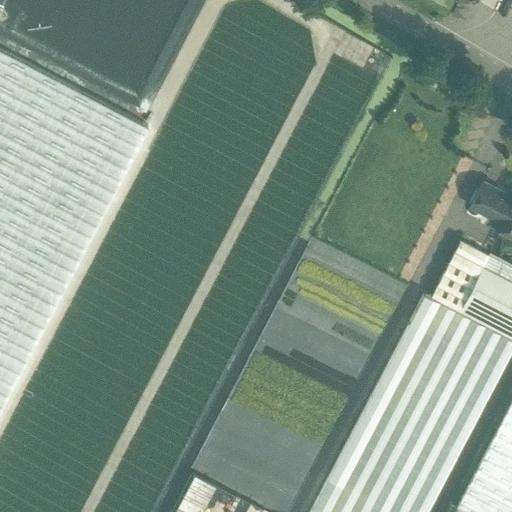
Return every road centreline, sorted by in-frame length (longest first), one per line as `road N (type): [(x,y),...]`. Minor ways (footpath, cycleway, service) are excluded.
road 1 (track): [(269,0),(335,35),(86,511)]
road 2 (track): [(297,511),(511,106)]
road 3 (unclassified): [(511,86),(365,0)]
road 4 (track): [(149,131),(217,0)]
